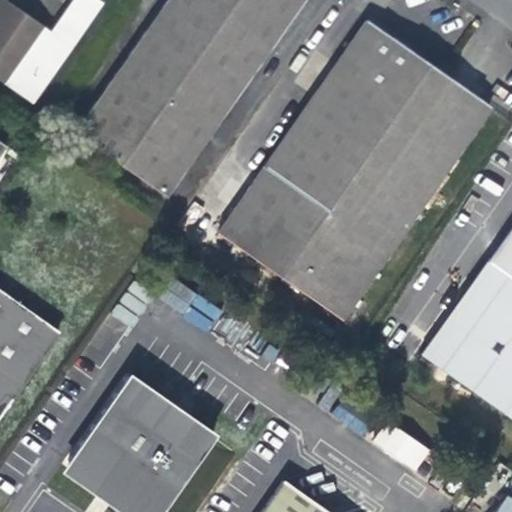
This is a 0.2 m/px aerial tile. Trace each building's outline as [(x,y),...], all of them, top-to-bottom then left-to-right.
[(70,0),(48,31),(40,25),(4,0),(0,0),(0,82),(30,104),(101,2),(97,0),(70,0)] [(162,196),(300,0),(165,0),(72,131),(162,196)] [(338,318),(488,106),(368,22),(218,233),(338,318)] [(511,218),(416,354),(511,421),(511,218)] [(0,410),(54,333),(0,293),(0,410)] [(65,462),(137,511),(154,511),(208,435),(125,376),(65,462)] [(371,446),(416,471),(430,447),(384,422),(371,446)] [(323,511),(278,479),(255,511),(323,511)] [(511,511),(511,499),(502,493),(488,511),(511,511)]
